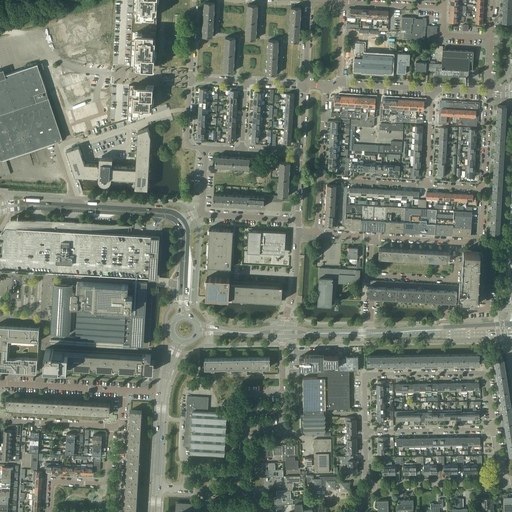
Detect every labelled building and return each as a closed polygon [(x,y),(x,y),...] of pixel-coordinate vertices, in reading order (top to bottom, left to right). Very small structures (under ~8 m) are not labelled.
[(132,30),(130,66),(146,67),(147,67),(148,67),(154,67),(155,57),(155,56),(155,51),(156,31),(157,18),(157,0),(133,0),(133,17),(132,30)] [(204,13),(204,19),(214,19),(214,13),(215,13),(215,9),(214,9),(215,2),(205,2),(205,8),(204,8),(204,9),(205,9),(204,12),(203,12),(203,13),(204,13)] [(247,15),(247,21),(257,22),(257,15),(258,15),(258,12),(257,12),(258,5),(248,5),(248,11),(247,11),(248,11),(247,15)] [(511,6),(503,5),(502,21),(511,22),(511,6)] [(291,18),(290,24),(300,24),(300,18),(301,18),(301,15),(301,8),(291,7),(291,13),(290,13),(290,14),(291,14),(291,17),(290,17),(290,18),(291,18)] [(356,9),(351,9),(350,12),(348,12),(347,17),(356,18),(356,9)] [(401,29),(401,30),(405,30),(405,32),(404,32),(404,38),(407,39),(421,40),(421,37),(425,37),(425,34),(426,26),(426,25),(426,21),(426,18),(423,18),(423,19),(416,18),(415,18),(415,20),(414,20),(413,19),(414,17),(412,17),(402,16),(401,29)] [(214,19),(204,19),(204,24),(203,24),(203,25),(203,29),(203,28),(203,29),(203,36),(213,36),(213,29),(214,29),(214,26),(213,26),(214,19)] [(257,22),(247,21),(247,27),(246,27),(246,28),(247,28),(246,31),(245,31),(245,32),(246,32),(246,38),(256,39),(256,32),(257,32),(257,29),(256,29),(257,22)] [(300,24),(290,24),(290,30),(289,30),(289,31),(290,31),(290,34),(289,34),(289,35),(290,35),(289,41),(299,41),(300,34),(300,31),(300,24)] [(427,43),(436,43),(437,26),(428,25),(427,43)] [(225,48),(224,54),(234,54),(235,47),(236,44),(235,44),(235,37),(225,37),(225,43),(224,43),(224,44),(225,44),(225,47),(224,47),(224,48),(225,48)] [(268,50),(268,56),(278,57),(278,50),(279,50),(279,47),(278,47),(279,40),(269,39),(268,45),(267,45),(267,46),(268,46),(268,49),(267,49),(267,50),(268,50)] [(355,62),(354,70),(362,70),(362,71),(371,71),(375,72),(384,72),(384,71),(392,72),(392,64),(393,54),(363,52),(364,47),(364,46),(364,43),(356,43),(355,62)] [(436,71),(435,75),(465,77),(465,79),(468,79),(469,70),(472,70),(473,57),(476,57),(475,57),(475,55),(476,55),(473,54),(473,50),(473,51),(443,49),(442,64),(426,63),(426,62),(416,61),(415,70),(426,71),(426,69),(428,69),(428,71),(436,71)] [(396,53),(395,62),(397,62),(397,73),(406,73),(406,64),(406,63),(408,63),(409,53),(396,53)] [(234,54),(224,54),(224,59),(223,59),(223,60),(224,60),(224,64),(223,64),(224,64),(223,71),(233,71),(234,64),(235,61),(234,61),(234,54)] [(278,57),(268,56),(267,62),(266,62),(266,63),(267,63),(267,66),(266,66),(266,67),(267,67),(267,73),(277,74),(277,67),(278,67),(278,64),(277,64),(278,57)] [(0,113),(3,113),(12,138),(57,122),(56,119),(47,93),(40,70),(38,64),(3,75),(2,72),(0,73),(0,113)] [(129,84),(127,118),(152,109),(153,102),(153,97),(153,86),(147,86),(146,85),(129,84)] [(229,87),(228,96),(237,97),(238,93),(238,94),(239,91),(238,91),(238,90),(234,90),(235,88),(229,87)] [(254,91),(254,98),(263,98),(263,96),(262,96),(262,92),(263,92),(264,89),(256,89),(255,91),(254,91)] [(341,117),(342,96),(341,97),(339,97),(339,96),(339,95),(339,96),(335,95),(335,98),(333,98),(331,100),(332,101),(332,102),(332,103),(332,104),(332,105),(332,106),(331,106),(331,107),(332,107),(331,116),(341,117)] [(351,125),(355,126),(374,127),(374,117),(376,117),(377,101),(375,101),(376,98),(375,97),(375,98),(371,97),(371,98),(371,99),(369,99),(369,97),(367,120),(361,120),(351,119),(351,125)] [(361,118),(361,120),(367,120),(369,97),(368,97),(364,97),(364,98),(362,98),(362,97),(361,118)] [(389,121),(389,120),(390,100),(390,98),(383,98),(383,101),(381,101),(380,120),(389,121)] [(404,99),(403,101),(402,123),(402,122),(409,122),(410,100),(404,99)] [(417,100),(410,100),(409,122),(416,122),(416,117),(417,109),(417,100)] [(446,121),(447,115),(447,108),(449,108),(449,102),(440,101),(439,124),(444,124),(444,121),(446,121)] [(447,115),(452,115),(453,109),(459,109),(459,102),(449,102),(449,108),(447,108),(447,115)] [(452,124),(464,125),(464,109),(468,109),(469,103),(459,102),(459,109),(453,109),(452,115),(452,124)] [(464,109),(464,125),(477,126),(478,103),(469,103),(468,109),(464,109)] [(497,105),(496,121),(505,122),(506,105),(497,105)] [(3,113),(0,113),(0,159),(63,139),(57,122),(12,138),(3,113)] [(496,121),(496,137),(504,137),(505,122),(496,121)] [(79,146),(66,150),(75,176),(78,176),(98,178),(98,176),(99,176),(98,178),(99,179),(99,180),(99,181),(100,182),(100,183),(101,183),(102,184),(103,184),(104,185),(105,185),(106,185),(107,185),(107,184),(108,184),(109,184),(110,183),(111,182),(111,181),(112,180),(112,179),(112,177),(113,177),(113,178),(127,179),(135,180),(135,188),(148,188),(150,160),(150,158),(150,149),(151,136),(148,127),(138,131),(136,166),(133,166),(133,162),(113,161),(113,158),(106,157),(100,157),(99,164),(85,163),(79,146)] [(459,127),(459,134),(462,134),(466,135),(476,135),(477,129),(476,129),(476,128),(470,127),(470,129),(469,128),(469,132),(462,132),(462,127),(459,127)] [(196,137),(197,138),(198,138),(198,141),(206,141),(206,138),(205,138),(205,134),(208,135),(209,132),(197,132),(197,133),(196,133),(196,137)] [(235,134),(226,133),(226,136),(228,136),(227,139),(226,139),(226,142),(234,143),(234,140),(235,140),(235,134)] [(496,137),(495,153),(504,153),(504,137),(496,137)] [(391,146),(390,152),(402,153),(402,142),(391,141),(391,146)] [(495,153),(494,169),(503,169),(504,153),(495,153)] [(225,166),(232,167),(233,157),(227,157),(227,156),(226,156),(223,156),(223,155),(222,155),(222,156),(216,156),(215,166),(222,166),(222,167),(225,167),(225,166)] [(233,157),(232,167),(239,167),(239,168),(242,168),(242,167),(249,168),(250,158),(244,157),(243,157),(239,157),(239,156),(238,157),(233,157)] [(348,167),(348,170),(351,170),(354,170),(354,171),(356,171),(357,170),(358,163),(358,160),(358,159),(350,158),(349,158),(349,164),(348,167)] [(279,173),(279,178),(289,179),(289,172),(290,172),(290,169),(290,162),(280,162),(280,168),(279,168),(280,168),(279,172),(279,173)] [(328,163),(328,169),(331,169),(331,172),(336,172),(336,166),(338,167),(338,163),(328,163)] [(494,169),(493,185),(502,185),(503,169),(494,169)] [(278,189),(278,195),(280,195),(283,195),(283,196),(288,196),(288,189),(289,189),(289,186),(289,179),(279,178),(279,184),(278,184),(278,185),(279,185),(278,188),(278,189)] [(325,224),(325,225),(330,225),(330,228),(335,228),(335,225),(334,225),(334,222),(334,220),(334,215),(335,210),(335,208),(335,205),(335,202),(335,200),(335,195),(336,195),(335,195),(336,190),(336,188),(336,185),(327,184),(327,185),(327,190),(327,191),(327,194),(326,194),(326,195),(327,195),(326,198),(326,199),(326,204),(326,205),(326,210),(326,211),(325,214),(325,215),(325,218),(325,219),(325,224)] [(493,185),(492,201),(501,201),(502,185),(493,185)] [(223,204),(230,205),(231,195),(225,194),(225,193),(224,193),(224,194),(220,194),(221,193),(220,193),(220,194),(214,194),(213,204),(220,204),(220,205),(223,205),(223,204)] [(240,205),(247,206),(248,196),(242,195),(242,194),(241,194),(241,195),(237,195),(237,194),(236,194),(236,195),(231,195),(230,205),(237,205),(240,206),(240,205)] [(473,194),(467,194),(467,201),(472,201),(472,202),(476,202),(476,195),(473,195),(473,194)] [(248,196),(247,206),(253,206),(257,207),(257,206),(264,206),(264,200),(264,196),(258,196),(258,195),(257,195),(257,196),(254,196),(254,195),(253,195),(253,196),(248,196)] [(492,201),(491,217),(500,217),(501,201),(492,201)] [(345,219),(345,222),(345,226),(345,228),(360,229),(362,205),(346,204),(346,206),(346,209),(345,212),(345,216),(345,219)] [(362,205),(360,229),(373,230),(375,206),(362,205)] [(385,229),(387,206),(375,206),(373,230),(378,230),(385,231),(385,229)] [(385,229),(385,231),(388,231),(397,231),(397,221),(391,221),(391,212),(402,212),(401,217),(404,217),(405,208),(405,207),(387,206),(385,229)] [(403,232),(411,232),(413,208),(405,208),(404,217),(404,222),(403,232)] [(411,232),(419,233),(421,209),(413,208),(411,232)] [(419,233),(426,233),(427,209),(421,209),(419,233)] [(427,209),(426,233),(435,234),(436,218),(436,209),(427,209)] [(453,219),(452,235),(471,236),(471,229),(472,211),(454,210),(453,219)] [(500,217),(491,217),(490,233),(499,233),(500,217)] [(436,218),(435,234),(440,234),(446,234),(447,219),(436,218)] [(0,233),(0,268),(48,271),(157,277),(160,236),(70,231),(58,230),(13,228),(8,227),(6,227),(5,229),(4,230),(2,232),(0,233)] [(233,229),(210,228),(206,296),(282,301),(283,284),(230,281),(230,277),(227,277),(228,267),(231,267),(233,229)] [(264,230),(261,230),(259,230),(249,230),(248,230),(248,246),(247,251),(260,252),(280,253),(285,253),(285,251),(285,249),(285,242),(286,232),(264,230)] [(348,257),(348,258),(357,258),(358,247),(349,247),(348,257)] [(378,257),(396,258),(397,249),(379,248),(378,257)] [(396,258),(414,259),(414,250),(397,249),(396,258)] [(414,259),(431,260),(432,251),(414,250),(414,259)] [(459,291),(459,294),(460,294),(462,294),(461,298),(466,298),(468,299),(468,301),(470,301),(473,301),(476,301),(486,302),(489,253),(489,252),(483,251),(471,251),(467,250),(465,250),(464,250),(462,283),(459,283),(459,284),(459,285),(459,288),(459,291)] [(432,251),(431,260),(445,261),(449,261),(449,259),(450,259),(450,258),(450,252),(432,251)] [(318,304),(331,305),(331,301),(335,301),(335,302),(339,302),(339,298),(336,298),(336,281),(338,282),(359,283),(360,269),(357,269),(357,266),(347,265),(347,268),(319,267),(319,277),(318,304)] [(372,297),(375,297),(376,280),(368,279),(368,285),(367,297),(368,297),(368,298),(372,298),(372,297)] [(77,285),(54,284),(54,290),(54,296),(53,296),(54,296),(53,302),(53,308),(53,314),(52,314),(53,314),(52,320),(52,326),(52,332),(51,332),(70,333),(71,309),(77,309),(75,339),(130,343),(130,344),(144,345),(147,281),(134,280),(133,288),(128,288),(129,283),(78,281),(77,285)] [(378,298),(382,298),(383,280),(376,280),(375,297),(378,297),(378,298)] [(387,298),(390,298),(391,281),(383,280),(382,298),(386,299),(387,298)] [(392,299),(397,299),(398,281),(391,281),(390,298),(393,298),(392,299)] [(401,299),(404,299),(405,282),(398,281),(397,299),(401,299)] [(407,300),(412,300),(413,282),(405,282),(404,299),(407,299),(407,300)] [(413,282),(412,300),(416,300),(416,301),(416,300),(419,301),(419,300),(420,282),(413,282)] [(422,301),(427,301),(428,283),(420,282),(419,300),(422,300),(422,301)] [(435,283),(428,283),(427,301),(427,300),(434,301),(435,283)] [(437,302),(441,302),(442,284),(435,283),(434,301),(437,301),(437,302)] [(446,301),(449,301),(450,284),(442,284),(441,302),(446,302),(446,301)] [(450,284),(449,301),(452,302),(456,303),(456,302),(457,291),(457,285),(450,284)] [(39,341),(39,335),(39,327),(0,325),(0,369),(2,369),(6,369),(14,370),(18,370),(23,370),(30,371),(36,371),(37,371),(37,362),(38,357),(39,341)] [(54,349),(46,348),(45,365),(146,371),(150,372),(150,371),(152,372),(153,360),(151,360),(151,355),(143,354),(54,349)] [(431,354),(415,355),(415,364),(431,363),(431,354)] [(447,354),(431,354),(431,363),(447,363),(447,354)] [(463,354),(447,354),(447,363),(463,363),(463,354)] [(479,354),(463,354),(463,363),(479,363),(479,354)] [(383,364),(383,355),(367,355),(367,364),(383,364)] [(399,355),(383,355),(383,364),(399,364),(399,355)] [(415,355),(399,355),(399,364),(415,364),(415,355)] [(318,370),(319,370),(339,370),(338,356),(299,356),(299,368),(319,368),(319,370),(318,370)] [(358,356),(338,356),(339,370),(349,370),(358,369),(358,356)] [(253,357),(237,358),(237,367),(244,367),(244,368),(247,368),(247,367),(254,367),(253,357)] [(270,357),(253,357),(254,367),(260,367),(260,368),(263,368),(263,367),(270,367),(270,357)] [(221,367),(221,358),(205,358),(205,368),(212,368),(212,369),(215,369),(215,368),(221,367)] [(237,358),(221,358),(221,367),(228,367),(228,369),(231,369),(231,367),(237,367),(237,358)] [(495,360),(497,376),(506,375),(504,359),(495,360)] [(303,413),(301,413),(301,431),(305,431),(306,435),(323,434),(325,431),(326,431),(326,414),(327,414),(327,408),(340,408),(340,411),(343,411),(343,408),(350,408),(349,370),(339,370),(319,370),(319,377),(303,377),(303,378),(304,409),(303,409),(303,413)] [(497,376),(500,392),(508,390),(506,375),(497,376)] [(377,384),(377,390),(384,390),(390,390),(393,390),(393,384),(390,384),(390,387),(384,387),(384,384),(385,384),(385,380),(378,381),(378,384),(377,384)] [(500,392),(502,407),(511,406),(508,390),(500,392)] [(199,454),(224,455),(227,412),(208,411),(208,409),(208,405),(209,397),(187,396),(187,402),(184,446),(191,447),(190,453),(199,454)] [(6,408),(21,409),(22,398),(7,398),(6,408)] [(21,409),(36,410),(36,399),(22,398),(21,409)] [(36,410),(50,410),(51,400),(36,399),(36,410)] [(50,410),(65,411),(66,401),(51,400),(50,410)] [(65,411),(80,412),(81,402),(66,401),(65,411)] [(80,412),(95,413),(95,403),(81,402),(80,412)] [(95,403),(95,413),(110,414),(110,403),(95,403)] [(502,407),(504,423),(511,422),(511,413),(511,406),(502,407)] [(130,419),(130,424),(141,425),(142,410),(131,410),(130,415),(129,415),(129,419),(130,419)] [(345,423),(346,426),(356,426),(356,420),(354,420),(354,417),(345,417),(345,420),(347,420),(347,423),(345,423)] [(129,433),(129,438),(140,439),(141,425),(130,424),(129,429),(128,433),(129,433)] [(346,433),(346,436),(354,436),(354,433),(356,433),(356,426),(346,426),(346,429),(347,429),(347,432),(346,433)] [(346,442),(346,445),(357,445),(357,438),(354,438),(354,436),(346,436),(346,439),(347,439),(347,442),(346,442)] [(378,441),(378,447),(387,447),(387,444),(385,444),(385,441),(387,441),(387,437),(379,437),(379,441),(378,441)] [(129,447),(128,452),(139,453),(140,439),(129,438),(129,443),(128,443),(128,447),(129,447)] [(314,464),(314,472),(332,472),(331,438),(315,439),(315,444),(313,444),(313,447),(315,447),(315,448),(314,448),(314,452),(315,452),(314,453),(314,458),(312,458),(312,457),(305,457),(305,465),(312,465),(312,464),(314,464)] [(294,456),(298,455),(298,444),(294,444),(294,445),(286,445),(286,444),(282,444),(282,445),(281,445),(273,445),(273,446),(261,446),(261,456),(274,456),(274,454),(282,454),(282,460),(286,460),(286,469),(298,469),(298,460),(295,460),(295,456),(294,456)] [(346,454),(344,455),(344,456),(353,456),(353,454),(354,454),(354,451),(357,451),(357,445),(346,445),(346,448),(347,448),(347,451),(346,451),(346,454)] [(128,461),(127,466),(139,467),(139,453),(128,452),(128,457),(127,457),(127,461),(128,461)] [(344,456),(339,456),(340,464),(348,463),(348,468),(347,468),(347,474),(353,474),(353,473),(357,472),(357,462),(356,462),(356,461),(358,461),(358,460),(353,460),(353,456),(344,456)] [(46,471),(52,471),(53,463),(45,462),(44,468),(47,468),(46,471)] [(269,470),(266,470),(266,471),(263,471),(262,462),(255,463),(255,475),(262,475),(262,476),(269,476),(269,470)] [(269,462),(269,470),(269,476),(283,476),(283,469),(278,469),(278,470),(275,470),(275,462),(269,462)] [(127,475),(127,480),(138,481),(139,467),(127,466),(127,471),(126,475),(127,475)] [(313,474),(307,474),(307,483),(312,483),(313,488),(322,487),(322,485),(327,485),(327,489),(336,489),(336,487),(341,487),(341,491),(350,491),(349,482),(341,482),(341,478),(335,478),(335,476),(319,476),(319,478),(313,479),(313,474)] [(285,476),(285,490),(290,490),(293,490),(293,486),(294,486),(294,481),(296,481),(296,482),(300,482),(300,476),(285,476)] [(126,489),(126,494),(137,495),(138,481),(127,480),(126,485),(126,488),(126,489)] [(273,505),(295,503),(294,499),(293,499),(290,499),(290,490),(285,490),(276,491),(277,497),(276,497),(276,500),(275,500),(276,505),(273,505)] [(125,503),(125,508),(136,509),(137,495),(126,494),(126,499),(125,499),(125,503)] [(294,499),(295,503),(295,511),(313,511),(312,508),(303,509),(302,498),(294,499)] [(430,507),(428,507),(428,508),(428,511),(430,511),(439,511),(440,507),(443,507),(443,498),(438,499),(439,503),(431,503),(430,503),(430,507)] [(462,498),(456,498),(456,508),(453,508),(452,511),(467,511),(467,508),(462,508),(462,498)] [(482,508),(487,507),(487,511),(493,511),(493,507),(493,505),(493,504),(491,505),(491,498),(482,498),(482,508)] [(413,509),(413,499),(398,499),(398,509),(408,509),(408,511),(412,511),(413,509)] [(378,500),(378,511),(376,511),(388,511),(388,500),(378,500)] [(202,511),(202,506),(203,505),(202,505),(199,505),(199,507),(198,511),(194,511),(195,507),(195,505),(195,503),(195,504),(190,504),(177,503),(176,511),(202,511)]
